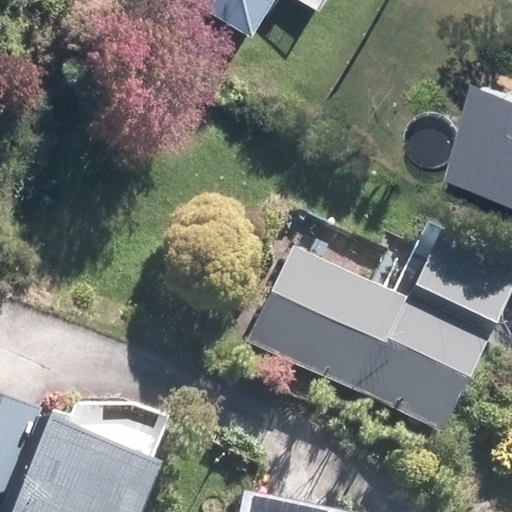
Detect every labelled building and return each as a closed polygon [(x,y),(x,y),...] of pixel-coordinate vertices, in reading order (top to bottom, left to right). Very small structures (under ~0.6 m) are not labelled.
[(270,0),(211,0),(257,25),(270,0)] [(511,68),(494,64),(468,168),(511,178),(511,68)] [(294,242),(251,340),(460,431),(511,310),(511,252),(451,226),(420,297),(294,242)] [(47,412),(0,393),(0,504),(10,508),(47,412)] [(155,511),(176,463),(68,416),(28,511),(29,511),(155,511)] [(389,511),(246,487),(241,511),(389,511)]
